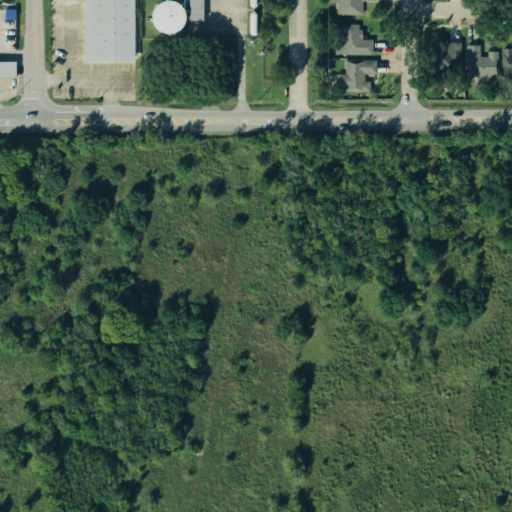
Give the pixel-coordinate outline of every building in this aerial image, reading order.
[(83,0),(133,0),(133,60),(83,61),(83,0)] [(186,26),(178,0),(172,0),(149,7),(157,34),(186,26)] [(189,0),(203,0),(203,18),(190,19),(189,0)] [(336,14),(362,13),(362,0),(330,0),(330,2),(336,2),(336,14)] [(358,23),(334,23),(334,53),(374,53),(374,38),(358,38),(358,23)] [(461,42),(460,67),(441,67),(441,82),(430,82),(431,52),(444,52),(444,42),(461,42)] [(498,49),(498,74),(464,75),(464,44),(479,44),(479,56),(486,56),(486,50),(498,49)] [(511,76),(501,77),(500,48),(510,48),(511,53),(511,52),(511,76)] [(0,76),(16,76),(16,60),(0,60),(0,76)] [(345,61),(376,62),(375,72),(363,72),(362,80),(370,80),(370,91),(344,90),(344,88),(336,87),(337,74),(345,75),(345,61)]
